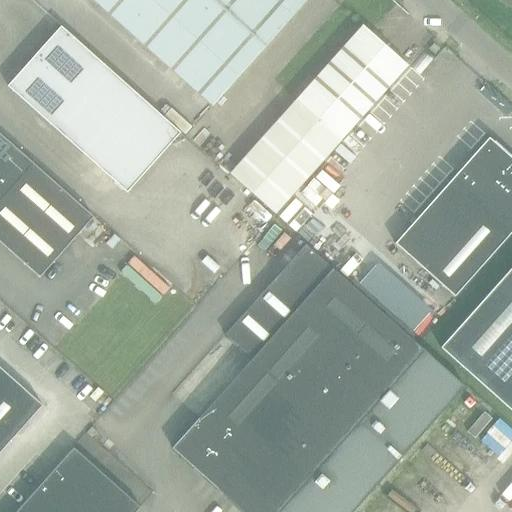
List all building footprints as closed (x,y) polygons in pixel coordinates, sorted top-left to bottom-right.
[(91,0),(211,106),(305,0),(91,0)] [(362,25),(229,173),(274,214),(407,66),(362,25)] [(60,26),(7,86),(126,192),(179,132),(60,26)] [(0,242),(38,276),(91,216),(0,134),(0,242)] [(511,159),(488,138),(394,243),(454,297),(511,231),(511,159)] [(164,225),(156,234),(185,259),(193,249),(164,225)] [(251,358),(171,448),(242,511),(350,511),(463,386),(305,244),(224,334),(251,358)] [(511,266),(440,348),(511,411),(511,266)] [(0,451),(41,405),(0,368),(0,451)] [(134,511),(139,507),(72,447),(14,511),(134,511)]
